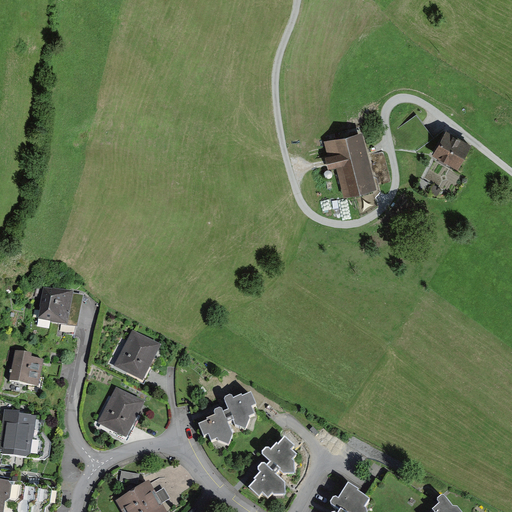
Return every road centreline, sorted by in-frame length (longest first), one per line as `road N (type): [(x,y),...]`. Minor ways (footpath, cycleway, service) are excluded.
road 1 (unclassified): [(511,172),(418,101),(395,99),(385,119),(393,180),(382,206),(348,225),(307,212),(280,142),(275,100),(297,0)]
road 2 (residential): [(90,302),(72,420),(95,465)]
